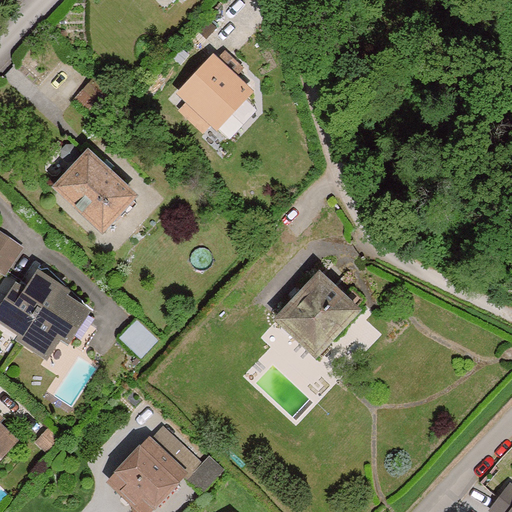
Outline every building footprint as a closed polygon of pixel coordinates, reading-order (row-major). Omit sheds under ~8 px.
[(239,72),(219,54),(180,96),(218,131),(254,92),(236,75),(239,72)] [(139,199),(91,154),(56,190),(104,236),(139,199)] [(25,248),(0,231),(0,273),(6,277),(25,248)] [(16,343),(21,347),(60,285),(40,272),(28,292),(17,284),(0,310),(0,326),(19,338),(16,343)] [(363,315),(324,277),(280,323),(320,360),(363,315)] [(73,293),(60,285),(21,347),(47,364),(60,344),(70,350),(93,314),(70,299),(73,293)] [(161,343),(138,321),(121,339),(143,361),(161,343)] [(0,459),(16,443),(0,428),(0,425),(4,422),(0,418),(0,459)] [(150,440),(146,436),(107,479),(143,511),(144,511),(181,473),(202,492),(223,469),(208,455),(201,462),(163,426),(150,440)] [(494,511),(511,511),(511,486),(507,483),(489,507),(494,511)]
